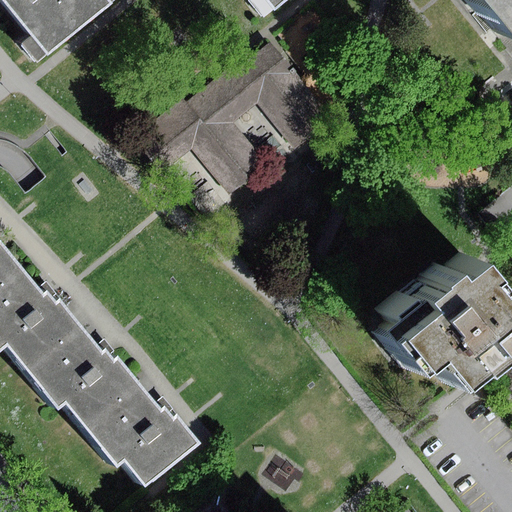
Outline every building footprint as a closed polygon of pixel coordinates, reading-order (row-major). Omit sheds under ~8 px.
[(0,0),(28,35),(19,42),(34,60),(108,0),(0,0)] [(243,0),(258,19),(281,0),(243,0)] [(511,0),(461,0),(497,42),(511,30),(511,31),(511,0)] [(266,41),(136,140),(163,175),(195,151),(229,196),(268,166),(235,123),(259,105),(293,150),(329,123),(266,41)] [(0,347),(49,306),(20,272),(0,249),(0,347)] [(432,263),(418,275),(420,277),(398,295),(396,292),(375,310),(383,320),(369,332),(399,370),(421,352),(444,380),(464,364),(467,368),(486,352),(469,331),(497,307),(471,276),(476,272),(460,251),(438,270),(432,263)] [(49,306),(0,347),(0,348),(50,407),(55,403),(104,362),(78,331),(53,302),(49,306)] [(511,303),(487,320),(499,339),(511,331),(511,303)] [(104,362),(55,403),(105,461),(113,454),(158,415),(131,384),(109,357),(104,362)] [(158,415),(113,454),(139,484),(188,441),(174,424),(163,411),(158,415)]
